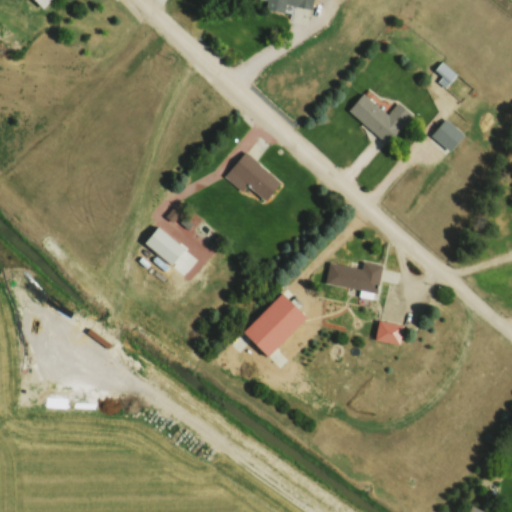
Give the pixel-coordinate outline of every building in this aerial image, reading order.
[(31,0),(40,9),(48,0),(31,0)] [(312,0),(254,0),(309,12),(312,0)] [(448,82),(455,74),(440,61),(432,70),(448,82)] [(347,110),(386,143),(411,114),(397,102),(386,114),(362,93),(347,110)] [(443,154),(462,136),(446,119),(427,136),(443,154)] [(222,175),(240,192),(246,185),(263,201),(279,183),(244,150),(222,175)] [(376,292),(380,265),(361,262),(360,268),(327,263),(323,284),(376,292)] [(303,318),(277,291),(238,330),(264,356),(303,318)] [(401,326),(377,320),(372,339),(396,345),(401,326)]
